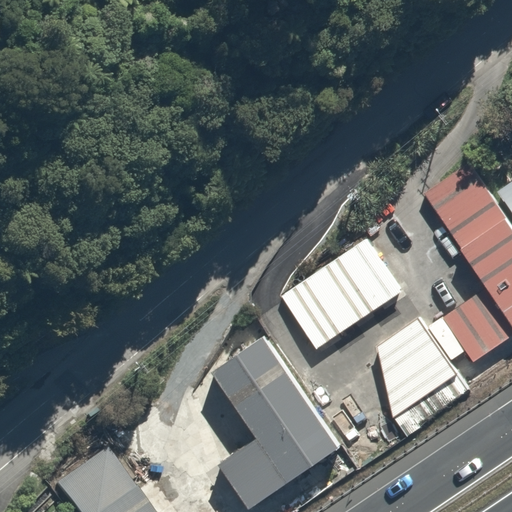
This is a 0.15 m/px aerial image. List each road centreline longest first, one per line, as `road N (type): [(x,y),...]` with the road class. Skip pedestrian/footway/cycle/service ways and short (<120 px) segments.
road 1 (residential): [(125,330),(511,17)]
road 2 (residential): [(0,440),(125,330)]
road 3 (trunk): [(389,511),(511,428)]
road 4 (residential): [(0,383),(52,354),(125,330)]
